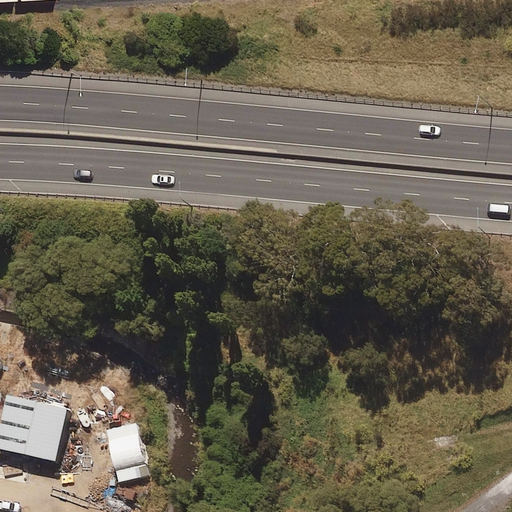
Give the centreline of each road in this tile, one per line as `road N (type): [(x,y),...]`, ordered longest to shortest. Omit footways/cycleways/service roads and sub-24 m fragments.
road 1 (motorway): [(511,203),(0,160)]
road 2 (motorway): [(0,103),(246,115),(511,142)]
